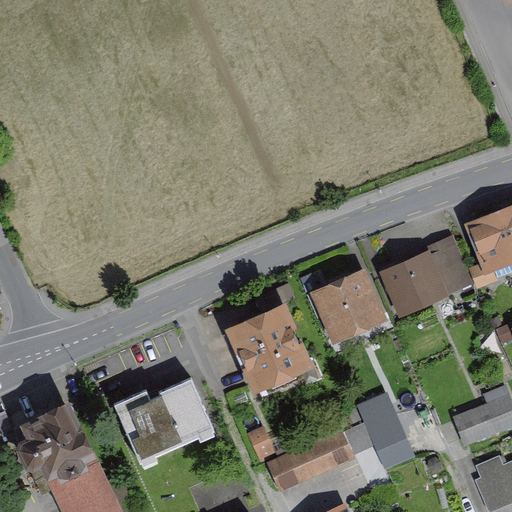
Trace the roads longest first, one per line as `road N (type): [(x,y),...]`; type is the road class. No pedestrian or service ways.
road 1 (residential): [(511,168),(48,352)]
road 2 (unknown): [(177,298),(260,491),(280,511)]
